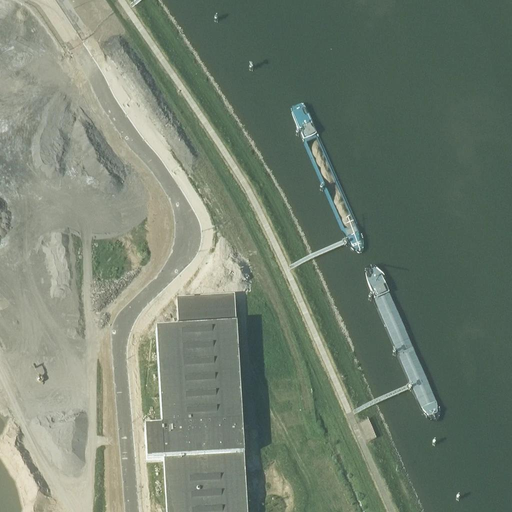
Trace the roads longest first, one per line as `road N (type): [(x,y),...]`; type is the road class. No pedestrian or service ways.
road 1 (unclassified): [(136,511),(126,329),(133,310),(182,264),(193,234),(172,188),(76,43)]
road 2 (track): [(79,511),(0,375)]
